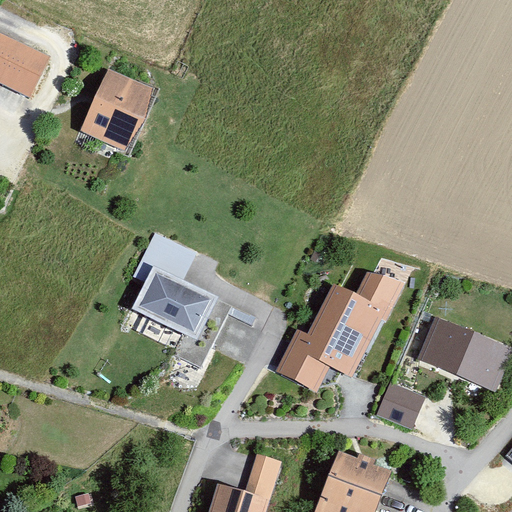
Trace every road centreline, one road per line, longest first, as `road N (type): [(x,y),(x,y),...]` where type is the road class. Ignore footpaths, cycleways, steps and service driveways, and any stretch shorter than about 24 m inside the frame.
road 1 (residential): [(219,455),(313,442),(376,445),(470,486)]
road 2 (residential): [(283,340),(219,455)]
